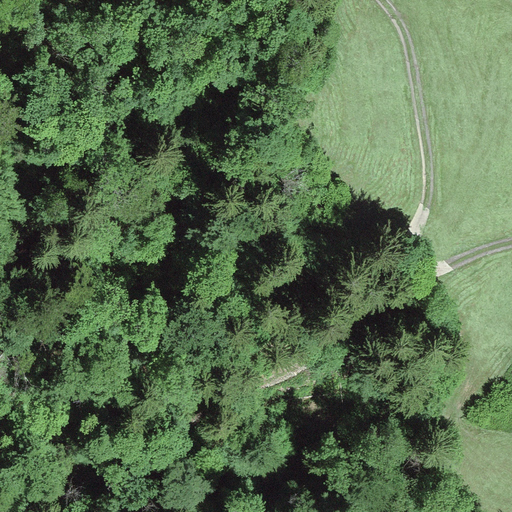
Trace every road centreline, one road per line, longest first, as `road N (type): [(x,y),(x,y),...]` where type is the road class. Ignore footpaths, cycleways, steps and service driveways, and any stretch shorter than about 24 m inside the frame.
road 1 (track): [(16,511),(110,446),(191,427),(309,363),(369,321),(410,279),(511,240)]
road 2 (track): [(375,0),(399,29),(426,167),(410,279)]
